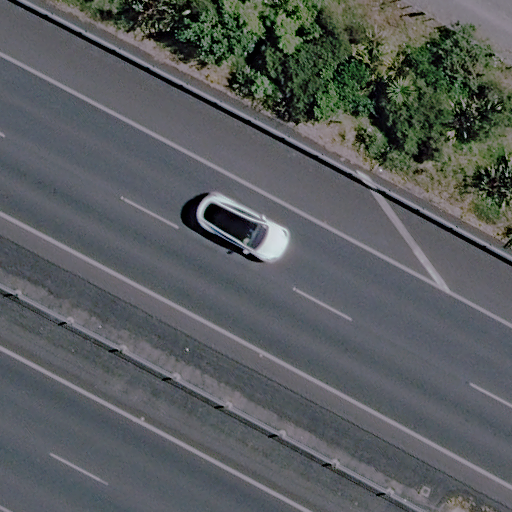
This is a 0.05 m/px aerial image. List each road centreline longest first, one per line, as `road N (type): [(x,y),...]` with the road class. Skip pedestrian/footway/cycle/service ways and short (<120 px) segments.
road 1 (motorway): [(0,156),(511,436)]
road 2 (motorway): [(120,511),(0,446)]
